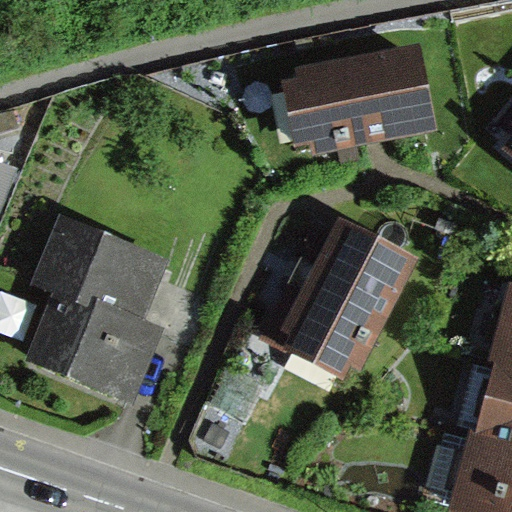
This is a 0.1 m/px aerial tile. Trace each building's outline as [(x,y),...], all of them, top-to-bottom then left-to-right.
[(436,143),(418,49),(298,72),(300,84),(287,86),(300,154),(314,152),(317,166),(436,143)] [(511,145),(501,158),(511,167),(511,145)] [(0,218),(15,178),(0,172),(0,218)] [(148,326),(171,264),(55,221),(29,290),(54,299),(27,369),(135,409),(164,332),(148,326)] [(354,395),(421,266),(339,224),(306,289),(290,281),(258,345),(354,395)] [(511,287),(510,287),(490,361),(511,366),(511,287)] [(511,449),(511,366),(490,361),(470,438),(511,449)] [(511,511),(511,449),(470,438),(450,511),(511,511)]
